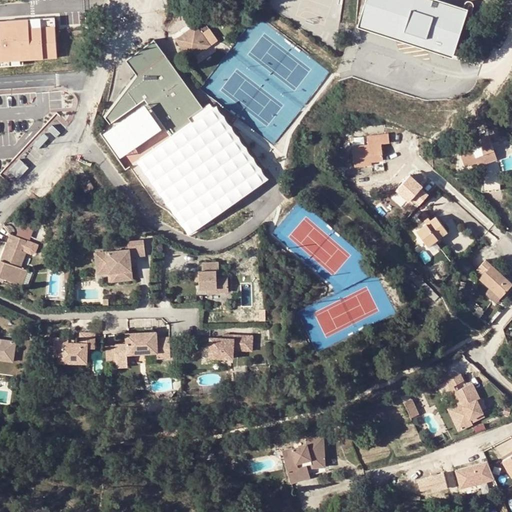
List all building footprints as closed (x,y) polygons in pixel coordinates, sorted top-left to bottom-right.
[(433,0),(365,0),(357,27),(450,58),(465,11),(433,0)] [(190,59),(210,45),(202,34),(210,28),(201,16),(194,21),(196,24),(175,39),(190,59)] [(0,60),(57,57),(55,17),(0,21),(0,60)] [(139,159),(190,231),(265,177),(214,105),(190,122),(188,118),(204,107),(152,35),(124,56),(135,72),(104,118),(109,126),(144,102),(169,137),(139,159)] [(144,106),(112,129),(127,152),(160,129),(144,106)] [(368,161),(371,161),(383,160),(381,143),(389,142),(388,134),(367,137),(368,145),(353,147),(355,166),(368,164),(368,161)] [(481,148),(474,151),(473,147),(460,152),(465,166),(477,162),(479,167),(488,164),(487,162),(497,159),(489,136),(478,140),(480,145),(481,148)] [(420,204),(429,195),(421,188),(423,186),(410,175),(397,189),(409,201),(413,197),(420,204)] [(480,176),(482,192),(500,189),(500,178),(480,176)] [(85,191),(94,186),(89,178),(80,183),(85,191)] [(431,221),(427,225),(422,228),(417,232),(428,246),(438,238),(447,231),(436,217),(431,221)] [(24,266),(21,265),(25,255),(21,253),(27,237),(11,231),(0,260),(0,274),(4,276),(18,281),(24,266)] [(21,253),(25,255),(30,257),(35,240),(27,237),(21,253)] [(438,238),(428,246),(430,249),(440,241),(438,238)] [(130,265),(130,256),(134,255),(144,255),(143,240),(129,241),(129,248),(95,251),(96,264),(107,264),(108,271),(111,271),(112,279),(132,278),(130,265)] [(490,288),(494,292),(501,297),(511,284),(485,261),(476,271),(481,276),(479,278),(490,288)] [(200,287),(208,287),(213,287),(213,291),(228,291),(228,277),(217,277),(217,270),(219,270),(219,262),(204,262),(203,270),(199,270),(200,287)] [(107,264),(96,264),(97,272),(108,271),(107,264)] [(23,283),(29,267),(24,266),(18,281),(23,283)] [(494,292),(490,288),(487,291),(491,295),(497,301),(501,297),(494,292)] [(77,356),(87,356),(87,346),(95,347),(95,331),(81,331),(80,341),(75,341),(69,341),(69,338),(69,336),(54,335),(53,355),(54,355),(55,355),(56,355),(57,356),(58,357),(59,359),(59,360),(77,360),(77,356)] [(168,344),(157,344),(157,341),(157,331),(126,332),(126,342),(115,343),(117,365),(127,364),(127,352),(157,351),(158,361),(168,361),(168,344)] [(254,349),(253,333),(239,334),(239,338),(224,338),(212,339),(212,358),(234,358),(233,348),(239,347),(239,349),(254,349)] [(0,358),(12,360),(15,340),(7,339),(5,356),(0,354),(0,358)] [(459,377),(446,385),(449,391),(452,389),(462,383),(459,377)] [(472,424),(470,421),(483,415),(476,403),(480,401),(472,387),(456,395),(463,409),(453,415),(457,422),(454,424),(460,434),(473,427),(472,424)] [(452,389),(449,391),(458,408),(449,413),(454,424),(457,422),(453,415),(463,409),(456,395),(452,389)] [(405,403),(412,417),(419,414),(413,399),(405,403)] [(351,420),(350,419),(345,422),(348,432),(382,417),(378,408),(351,420)] [(472,424),(484,418),(483,415),(470,421),(472,424)] [(267,434),(269,439),(269,442),(284,439),(283,432),(267,434)] [(307,443),(283,450),(289,473),(307,469),(313,467),(314,466),(325,466),(323,436),(306,437),(307,443)] [(511,474),(511,454),(503,460),(511,474)] [(494,478),(487,461),(456,469),(461,487),(494,478)] [(309,477),(307,469),(289,473),(291,482),(309,477)]
